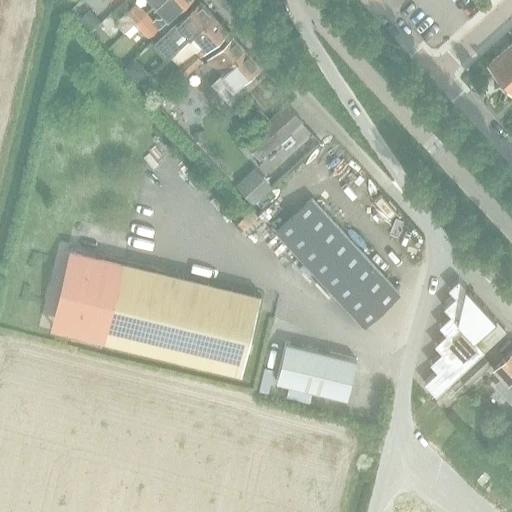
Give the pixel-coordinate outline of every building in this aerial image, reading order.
[(134,23),(147,37),(168,19),(189,0),(159,0),(155,4),(161,11),(152,19),(146,13),(134,23)] [(189,39),(214,16),(200,1),(179,21),(178,20),(153,43),(168,58),(189,39)] [(134,23),(146,13),(136,2),(115,22),(124,32),(134,23)] [(89,9),(79,18),(90,30),(100,21),(89,9)] [(203,60),(199,56),(227,30),(214,16),(189,39),(194,44),(190,49),(180,59),(183,62),(176,68),(184,76),(203,60)] [(220,73),(246,51),(233,36),(207,59),(220,73)] [(511,40),(509,43),(508,42),(506,44),(507,45),(498,53),(497,52),(496,53),(496,54),(486,63),(511,92),(511,40)] [(246,89),(240,83),(259,65),(246,51),(220,73),(221,74),(212,83),(211,84),(229,105),(246,89)] [(124,67),(137,81),(147,72),(133,58),(124,67)] [(211,84),(212,83),(202,72),(187,86),(196,97),(211,84)] [(259,160),(302,121),(286,103),(243,142),(259,160)] [(205,139),(204,129),(192,132),(193,141),(205,139)] [(254,167),(235,185),(253,204),(272,187),(254,167)] [(311,198),(276,231),(363,325),(398,292),(311,198)] [(122,261),(104,340),(242,372),(261,293),(122,261)] [(438,371),(425,383),(437,396),(461,374),(484,352),(506,331),(459,280),(449,289),(456,297),(444,308),(451,316),(439,326),(447,334),(435,345),(442,353),(431,364),(438,371)] [(358,356),(286,340),(277,380),(348,396),(358,356)] [(499,390),(511,377),(511,350),(492,368),(501,377),(493,384),(499,390)] [(467,386),(491,364),(483,354),(459,376),(467,386)] [(511,404),(511,377),(499,390),(511,404)]
